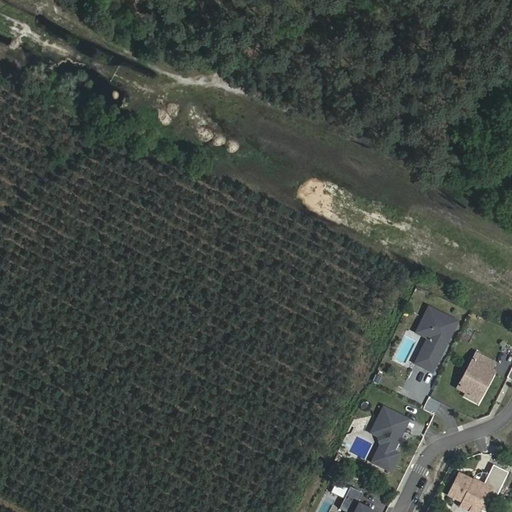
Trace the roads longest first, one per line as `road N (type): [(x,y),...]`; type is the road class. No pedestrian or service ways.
road 1 (track): [(511,230),(461,190),(206,71)]
road 2 (track): [(150,92),(0,18)]
road 3 (residential): [(511,411),(435,446),(399,511)]
